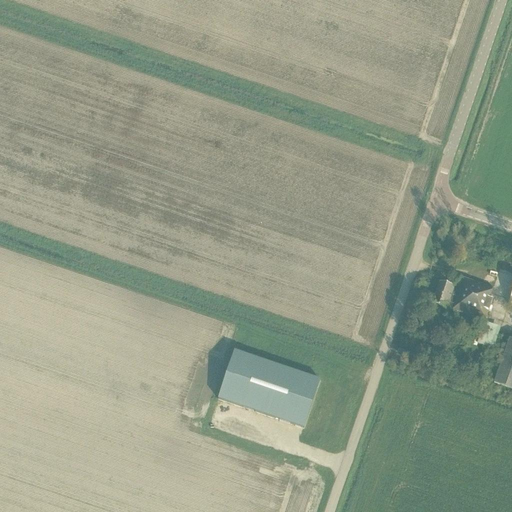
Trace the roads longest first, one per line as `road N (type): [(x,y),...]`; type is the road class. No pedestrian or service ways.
road 1 (track): [(0,249),(376,377)]
road 2 (tertiary): [(330,511),(436,198)]
road 3 (tertiary): [(436,198),(503,0)]
